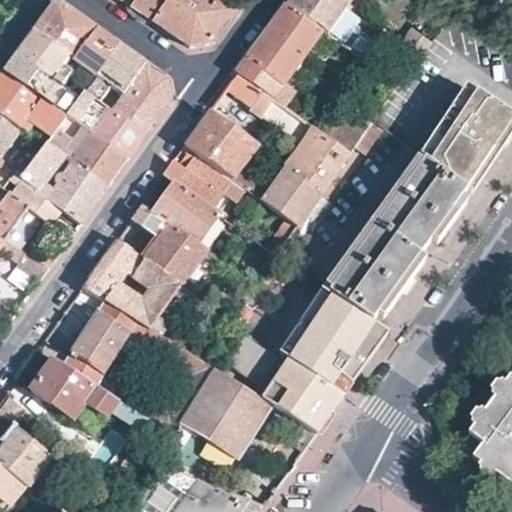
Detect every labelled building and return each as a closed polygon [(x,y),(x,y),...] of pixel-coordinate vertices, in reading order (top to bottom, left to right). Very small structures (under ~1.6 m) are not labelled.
[(137,0),(133,6),(143,13),(154,20),(169,0),(137,0)] [(169,0),(154,20),(171,32),(193,47),(209,44),(240,0),(169,0)] [(288,0),(286,4),(323,30),(329,35),(350,5),(342,0),(288,0)] [(52,6),(33,32),(73,60),(96,29),(77,15),(61,4),(52,6)] [(261,38),(236,73),(261,90),(284,106),(294,93),(282,84),(323,30),(286,4),(261,38)] [(414,22),(402,38),(410,44),(422,51),(434,34),(414,22)] [(106,36),(96,29),(73,60),(80,64),(97,78),(120,47),(106,36)] [(25,43),(16,57),(60,87),(62,89),(80,64),(73,60),(33,32),(25,43)] [(399,82),(422,51),(410,44),(389,75),(399,82)] [(110,86),(123,96),(147,65),(129,53),(120,47),(97,78),(86,93),(99,102),(110,86)] [(10,64),(3,72),(67,118),(70,116),(81,100),(75,97),(67,109),(52,99),(60,87),(16,57),(10,64)] [(167,80),(147,65),(123,96),(112,111),(144,134),(159,114),(169,99),(167,80)] [(0,76),(0,112),(23,130),(29,121),(53,137),(67,118),(3,72),(0,76)] [(236,73),(224,89),(249,105),(248,108),(302,146),(274,187),(262,180),(251,195),(299,228),(351,152),(329,137),(284,106),(261,90),(236,73)] [(511,114),(475,87),(426,159),(468,190),(495,151),(511,124),(511,114)] [(136,146),(144,134),(112,111),(99,102),(86,93),(81,100),(70,116),(128,158),(136,146)] [(182,147),(196,157),(245,191),(251,195),(262,180),(259,176),(245,168),(258,149),(208,111),(182,147)] [(0,159),(23,130),(0,112),(0,159)] [(356,145),(368,128),(345,113),(329,137),(351,152),(356,145)] [(117,172),(128,158),(70,116),(67,118),(53,137),(48,144),(106,186),(117,172)] [(356,145),(368,153),(380,136),(385,130),(373,121),(368,128),(356,145)] [(25,176),(47,146),(37,139),(27,153),(29,154),(17,171),(25,176)] [(47,146),(25,176),(20,182),(58,211),(78,225),(93,204),(106,186),(48,144),(47,146)] [(196,157),(175,186),(212,211),(224,195),(236,203),(245,191),(196,157)] [(391,298),(396,291),(419,259),(468,190),(426,159),(355,261),(350,268),(344,276),(332,294),(373,323),(386,306),(391,298)] [(47,224),(58,211),(20,182),(10,176),(0,187),(0,188),(10,196),(28,210),(47,224)] [(175,186),(155,215),(201,245),(221,216),(212,211),(175,186)] [(0,208),(10,196),(0,188),(0,208)] [(0,236),(5,240),(28,210),(10,196),(0,208),(0,236)] [(159,242),(146,261),(185,288),(210,252),(201,245),(155,215),(141,205),(129,221),(159,242)] [(40,279),(48,269),(39,263),(5,240),(0,236),(0,247),(3,244),(9,248),(6,252),(20,260),(17,265),(40,279)] [(98,264),(81,288),(103,302),(183,353),(210,306),(185,288),(146,261),(116,239),(98,264)] [(45,255),(39,263),(48,269),(53,261),(45,255)] [(332,294),(324,288),(278,352),(290,361),(339,395),(347,383),(351,386),(379,347),(367,338),(377,325),(373,323),(332,294)] [(91,320),(63,365),(95,387),(129,337),(191,375),(170,410),(158,403),(147,420),(151,423),(174,438),(182,428),(237,463),(272,408),(262,402),(183,353),(103,302),(91,320)] [(384,341),(389,334),(377,325),(367,338),(379,347),(384,341)] [(52,358),(32,388),(73,419),(85,404),(107,418),(111,414),(134,428),(143,433),(151,423),(147,420),(95,387),(63,365),(52,358)] [(330,416),(343,397),(339,395),(290,361),(262,402),(272,408),(315,435),(330,416)] [(511,381),(507,378),(504,383),(499,391),(511,400),(511,381)] [(347,391),(351,386),(347,383),(339,395),(343,397),(347,391)] [(511,400),(499,391),(467,435),(479,444),(469,458),(511,489),(511,400)] [(5,446),(0,452),(0,462),(27,486),(31,488),(55,459),(15,428),(3,443),(5,446)] [(305,443),(298,470),(317,475),(324,447),(305,443)] [(0,511),(5,511),(27,486),(0,462),(0,511)] [(259,511),(263,507),(164,467),(161,470),(131,511),(259,511)]
